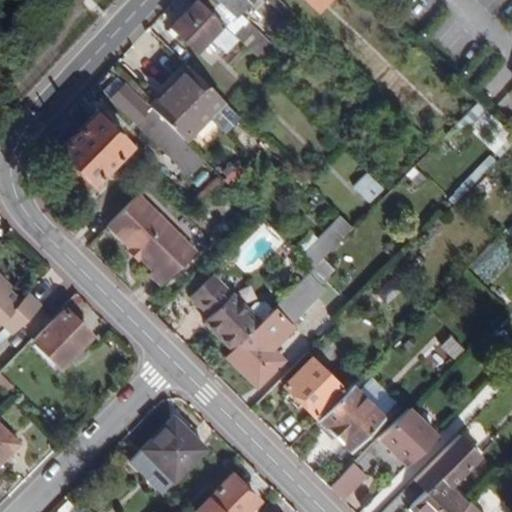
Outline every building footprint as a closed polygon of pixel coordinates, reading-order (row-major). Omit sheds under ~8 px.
[(178,33),(198,53),(211,39),(220,48),(228,40),(234,45),(237,42),(195,0),(194,0),(170,25),(172,27),(178,33)] [(271,47),(238,13),(234,16),(217,0),(198,0),(258,60),(271,47)] [(217,0),(234,16),(238,13),(250,0),(217,0)] [(266,0),(292,25),(299,18),(279,0),(266,0)] [(306,0),(318,11),(327,0),(306,0)] [(172,27),(167,33),(172,38),(178,33),(172,27)] [(220,48),(225,53),(234,45),(228,40),(220,48)] [(152,108),(185,141),(225,103),(189,68),(150,106),(152,108)] [(185,141),(152,108),(148,111),(116,78),(104,89),(188,172),(202,158),(185,141)] [(482,130),(490,112),(473,104),(464,123),(482,130)] [(92,185),(130,146),(94,111),(57,151),(92,185)] [(495,162),(489,156),(447,198),(453,204),(495,162)] [(238,159),(221,170),(230,183),(247,172),(238,159)] [(417,186),(425,179),(413,166),(405,174),(417,186)] [(366,172),(352,186),(369,203),(382,189),(366,172)] [(139,189),(108,220),(153,265),(150,268),(162,280),(196,246),(139,189)] [(300,256),(306,262),(312,268),(322,258),(351,228),(339,216),(300,256)] [(312,268),(308,272),(306,274),(317,285),(332,269),(322,258),(312,268)] [(308,272),(312,268),(306,262),(302,266),(308,272)] [(323,291),(317,285),(306,274),(298,282),(315,299),(323,291)] [(204,321),(232,349),(259,321),(275,306),(263,295),(258,295),(246,308),(212,275),(190,296),(209,316),(204,321)] [(0,323),(4,327),(0,331),(0,343),(41,303),(29,291),(18,301),(3,284),(5,281),(0,276),(0,323)] [(393,277),(378,289),(388,303),(403,292),(393,277)] [(259,321),(232,349),(225,356),(257,386),(283,359),(274,350),(270,345),(290,324),(315,299),(298,282),(275,306),(259,321)] [(34,340),(61,367),(92,335),(66,309),(34,340)] [(295,328),(290,324),(270,345),(274,350),(295,328)] [(455,358),(466,346),(451,333),(441,344),(455,358)] [(482,356),(490,349),(480,339),(472,347),(482,356)] [(315,417),(342,391),(310,359),(284,385),(315,417)] [(0,370),(0,380),(10,391),(13,387),(7,381),(9,379),(0,370)] [(355,445),(382,417),(351,386),(317,420),(335,438),(341,432),(355,445)] [(378,437),(407,466),(436,436),(407,407),(378,437)] [(141,448),(173,479),(205,449),(191,433),(194,429),(178,412),(141,448)] [(0,462),(17,444),(0,427),(0,462)] [(341,432),(335,438),(348,451),(355,445),(341,432)] [(425,492),(411,506),(416,511),(459,511),(467,504),(449,487),(481,456),(471,446),(460,435),(414,481),(425,492)] [(173,479),(141,448),(129,460),(160,492),(173,479)] [(364,475),(352,463),(329,486),(341,498),(364,475)] [(257,501),(231,475),(196,510),(197,511),(252,511),(249,509),(257,501)] [(467,504),(459,511),(480,511),(470,501),(467,504)]
